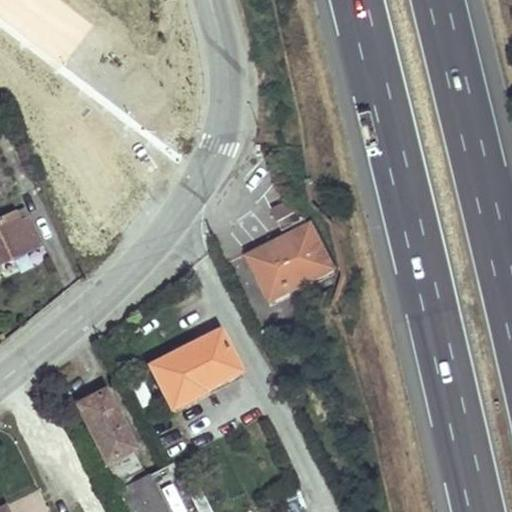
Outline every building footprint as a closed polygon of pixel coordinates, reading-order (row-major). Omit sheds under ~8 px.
[(296,234),(289,238),(292,245),(255,264),(271,298),(291,288),(293,292),(337,270),(315,225),(299,208),(294,203),(286,208),(274,213),(283,233),(293,228),(296,234)] [(24,208),(16,212),(21,222),(29,218),(24,208)] [(16,212),(0,219),(0,263),(41,244),(29,218),(21,222),(16,212)] [(279,244),(251,257),(255,264),(292,245),(289,238),(279,244)] [(276,239),(249,253),(251,257),(279,244),(276,239)] [(291,288),(271,298),(273,302),(293,292),(291,288)] [(220,331),(149,365),(171,410),(206,394),(205,390),(241,372),(220,331)] [(105,390),(76,404),(107,464),(135,450),(105,390)] [(145,470),(135,450),(107,464),(120,491),(128,487),(125,481),(145,470)] [(128,487),(120,491),(130,511),(165,511),(148,477),(128,487)]
